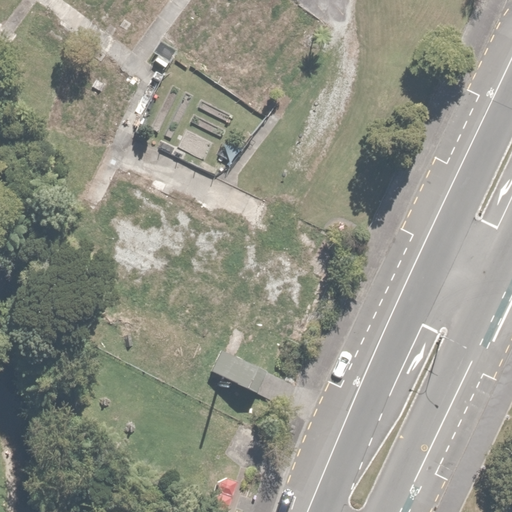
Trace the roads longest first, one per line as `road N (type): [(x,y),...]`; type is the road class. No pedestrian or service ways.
road 1 (primary): [(324,511),(442,250)]
road 2 (primary): [(493,274),(379,511)]
road 3 (primary): [(442,250),(511,100)]
